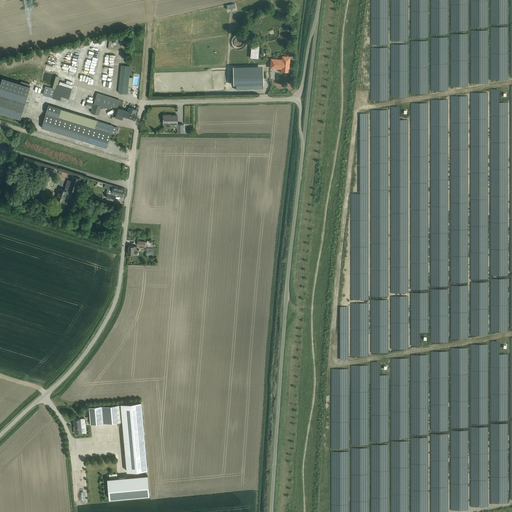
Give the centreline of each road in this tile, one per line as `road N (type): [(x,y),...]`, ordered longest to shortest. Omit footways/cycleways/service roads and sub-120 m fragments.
road 1 (unclassified): [(271,511),(302,152)]
road 2 (unclassified): [(0,436),(74,367),(109,312),(129,186)]
road 3 (unclassified): [(129,186),(139,110),(148,103),(297,100)]
road 4 (unclassified): [(129,186),(0,146)]
road 5 (unclassified): [(302,152),(317,21)]
